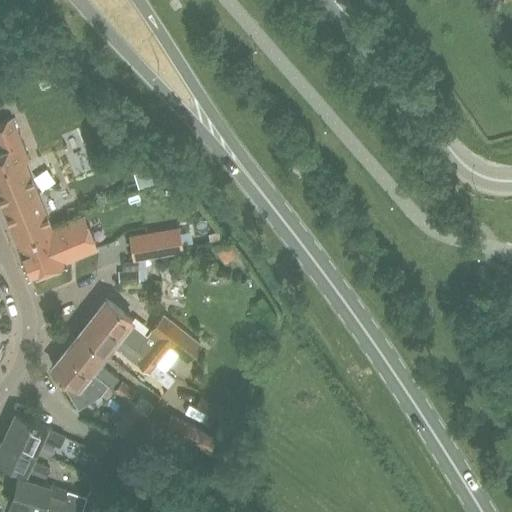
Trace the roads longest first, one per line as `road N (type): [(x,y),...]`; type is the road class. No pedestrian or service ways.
road 1 (primary): [(480,511),(350,309),(266,202)]
road 2 (primary): [(76,0),(266,202)]
road 3 (tertiary): [(488,180),(461,170),(329,0)]
road 4 (primary): [(266,202),(135,0)]
road 5 (track): [(193,511),(140,456),(68,421),(16,375)]
road 6 (residential): [(0,393),(16,375),(29,328),(9,260)]
